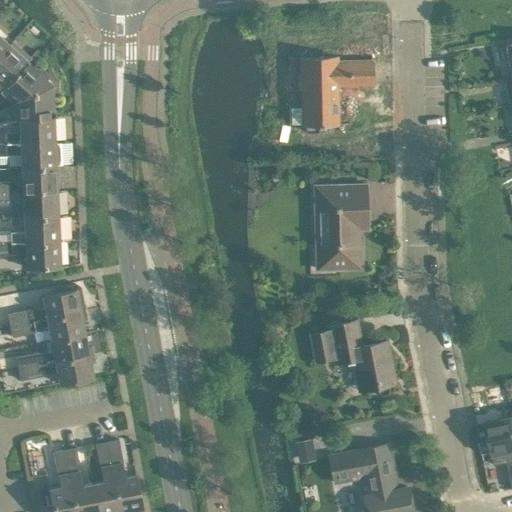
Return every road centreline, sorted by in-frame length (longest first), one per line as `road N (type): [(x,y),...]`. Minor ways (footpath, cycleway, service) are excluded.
road 1 (tertiary): [(184,511),(127,221),(121,0)]
road 2 (residential): [(471,501),(423,274),(411,0)]
